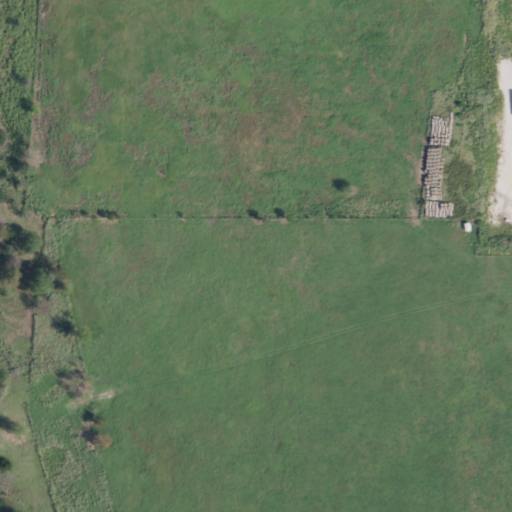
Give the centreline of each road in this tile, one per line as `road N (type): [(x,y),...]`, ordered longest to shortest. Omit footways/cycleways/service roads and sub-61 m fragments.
road 1 (residential): [(282,97),(263,183),(177,334),(0,373)]
road 2 (residential): [(471,396),(401,347),(336,316),(177,334)]
